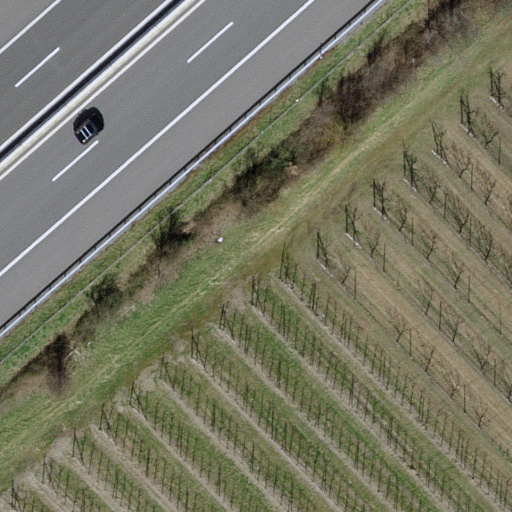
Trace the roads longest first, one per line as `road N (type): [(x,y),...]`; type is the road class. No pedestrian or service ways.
road 1 (motorway): [(0,224),(256,0)]
road 2 (motorway): [(110,0),(0,96)]
